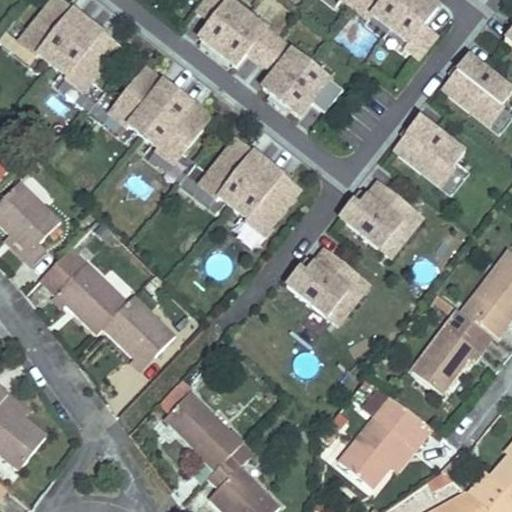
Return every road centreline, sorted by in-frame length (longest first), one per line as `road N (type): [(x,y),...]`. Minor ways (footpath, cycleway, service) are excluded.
road 1 (residential): [(346,176),(121,0)]
road 2 (residential): [(0,312),(103,448),(103,511)]
road 3 (residential): [(452,0),(471,15),(346,176)]
road 4 (residential): [(346,176),(290,255),(223,327)]
